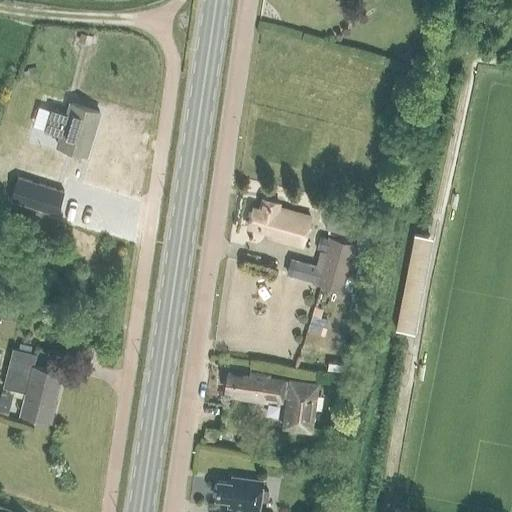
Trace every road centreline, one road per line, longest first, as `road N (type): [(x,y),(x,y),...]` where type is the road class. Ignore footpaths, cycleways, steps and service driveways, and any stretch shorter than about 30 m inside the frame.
road 1 (primary): [(140,511),(216,0)]
road 2 (unclassified): [(177,511),(253,0)]
road 3 (unclassified): [(100,511),(172,64),(160,26)]
road 4 (track): [(160,26),(0,10)]
